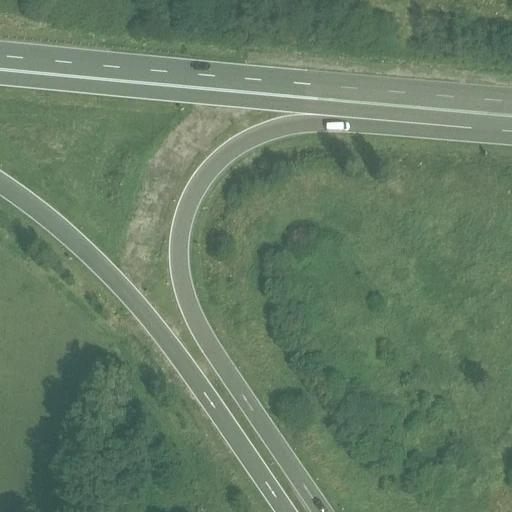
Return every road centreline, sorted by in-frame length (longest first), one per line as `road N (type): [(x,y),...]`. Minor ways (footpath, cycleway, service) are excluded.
road 1 (trunk): [(323,511),(193,330),(182,278),(184,229),(197,191),(226,155),(261,134),(306,113),(406,100)]
road 2 (trunk): [(0,185),(77,241),(150,321),(287,511)]
road 3 (trunk): [(0,63),(406,100)]
